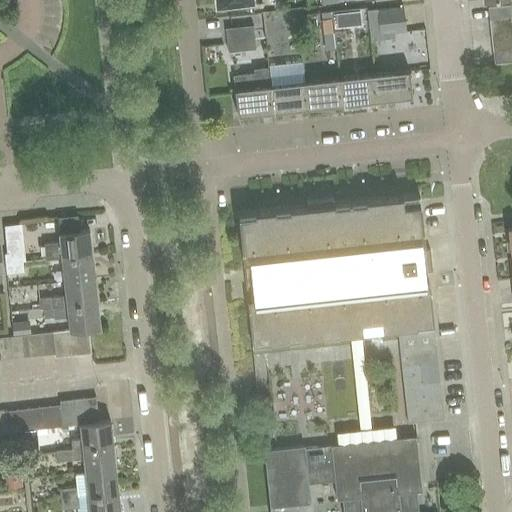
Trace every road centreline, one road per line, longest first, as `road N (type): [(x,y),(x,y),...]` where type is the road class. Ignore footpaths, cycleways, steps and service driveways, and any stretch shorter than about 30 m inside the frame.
road 1 (residential): [(496,511),(457,136)]
road 2 (residential): [(159,511),(116,177)]
road 3 (unclassified): [(201,168),(457,136)]
road 4 (residential): [(201,168),(181,0)]
road 5 (residential): [(457,136),(443,0)]
